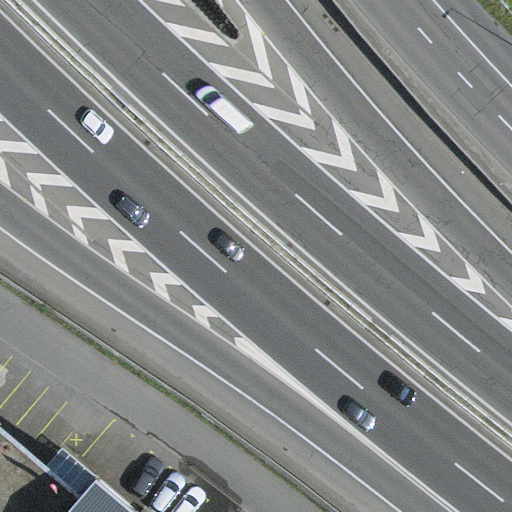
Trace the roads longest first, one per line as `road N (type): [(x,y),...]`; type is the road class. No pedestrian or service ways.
road 1 (motorway): [(0,73),(188,247),(496,498)]
road 2 (motorway): [(511,382),(288,199),(74,0)]
road 3 (motorway): [(0,206),(325,417),(496,498)]
road 4 (motorway): [(511,277),(418,184),(262,0)]
road 5 (unclassified): [(300,511),(0,315)]
road 6 (primary): [(511,108),(414,0)]
